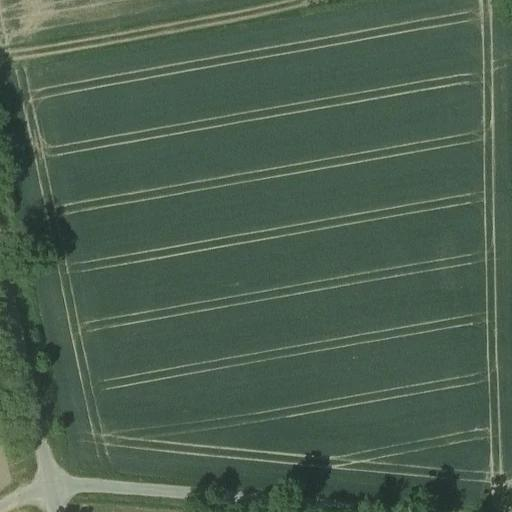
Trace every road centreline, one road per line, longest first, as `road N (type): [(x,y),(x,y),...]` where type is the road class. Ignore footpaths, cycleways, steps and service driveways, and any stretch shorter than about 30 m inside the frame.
road 1 (track): [(0,62),(357,0)]
road 2 (unclassified): [(45,485),(376,511)]
road 3 (unclassified): [(45,485),(0,275)]
